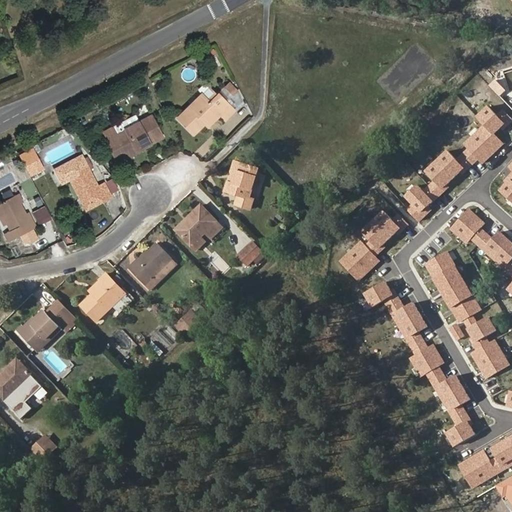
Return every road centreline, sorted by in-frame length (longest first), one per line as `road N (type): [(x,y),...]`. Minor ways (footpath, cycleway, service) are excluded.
road 1 (track): [(305,255),(24,511)]
road 2 (tertiary): [(0,127),(234,0)]
road 3 (residential): [(410,255),(493,409),(511,414)]
road 4 (residential): [(155,193),(104,251),(0,276)]
